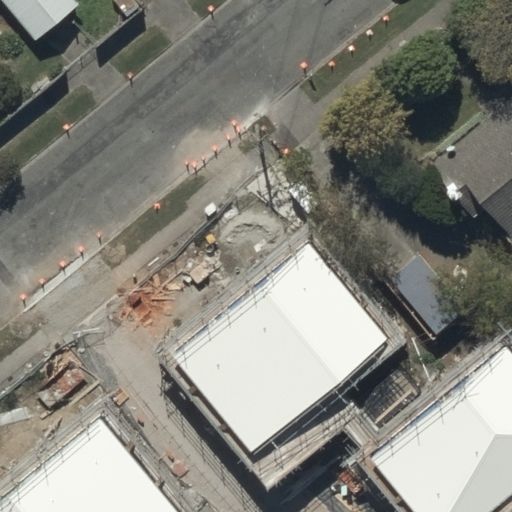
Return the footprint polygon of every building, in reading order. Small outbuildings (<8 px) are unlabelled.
[(0,0),(0,2),(36,46),(83,7),(77,0),(0,0)] [(511,105),(428,173),(469,223),(479,215),(511,255),(511,105)] [(417,257),(389,279),(438,340),(465,318),(417,257)] [(360,282),(310,322),(363,390),(414,349),(360,282)] [(86,444),(48,475),(78,511),(205,511),(260,467),(175,366),(155,383),(142,368),(89,412),(102,426),(84,441),(86,444)] [(460,436),(418,388),(334,461),(376,509),(460,436)] [(511,511),(468,460),(418,502),(426,511),(511,511)]
